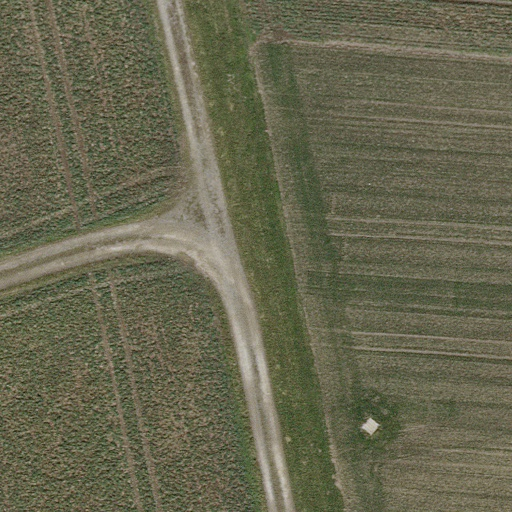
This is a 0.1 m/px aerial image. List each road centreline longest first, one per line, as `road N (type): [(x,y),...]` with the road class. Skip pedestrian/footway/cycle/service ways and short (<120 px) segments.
road 1 (track): [(280,511),(167,0)]
road 2 (track): [(217,239),(153,228),(0,279)]
